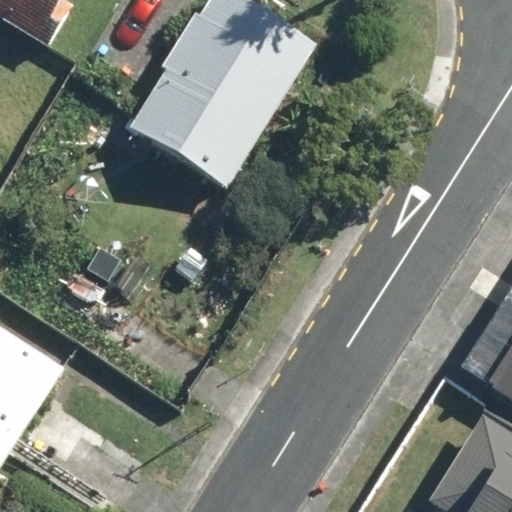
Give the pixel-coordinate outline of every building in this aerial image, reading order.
[(63,0),(0,0),(0,29),(36,49),(63,0)] [(314,50),(229,0),(210,0),(124,145),(223,203),(314,50)] [(132,268),(97,246),(71,287),(105,309),(132,268)] [(0,476),(60,381),(0,340),(0,476)] [(511,359),(483,405),(511,423),(511,359)] [(511,511),(511,434),(484,416),(428,503),(442,511),(511,511)]
